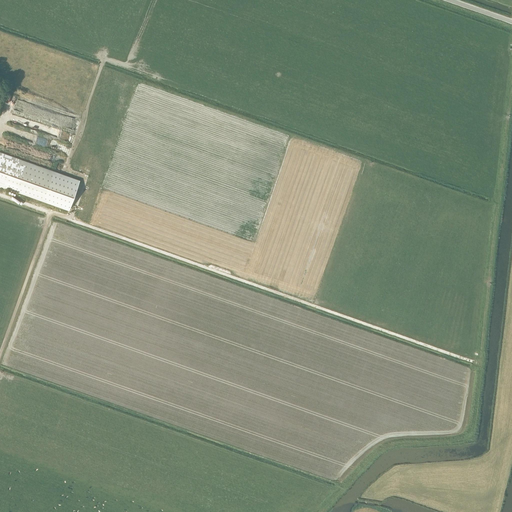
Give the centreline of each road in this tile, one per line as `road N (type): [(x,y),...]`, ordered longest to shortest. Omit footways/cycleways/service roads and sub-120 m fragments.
road 1 (track): [(511,96),(473,429),(468,438),(379,451),(321,511)]
road 2 (track): [(481,365),(0,193)]
road 3 (track): [(51,213),(0,356)]
